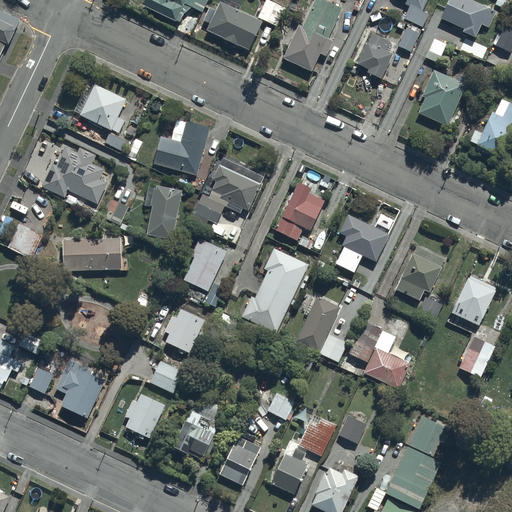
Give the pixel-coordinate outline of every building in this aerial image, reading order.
[(147,0),(143,9),(176,24),(177,22),(180,23),(183,15),(192,8),(203,13),(209,0),(147,0)] [(268,0),(266,0),(257,20),(276,29),(286,8),(268,0)] [(342,11),(318,0),(315,0),(303,30),(298,27),(283,61),(312,74),(320,56),(326,58),(333,43),(329,41),(342,11)] [(404,0),(407,1),(405,6),(409,8),(404,20),(422,29),(428,16),(423,14),(428,0),(404,0)] [(488,10),(466,0),(449,0),(440,21),(464,31),(463,34),(475,39),(488,10)] [(262,24),(220,4),(206,31),(224,40),(223,42),(237,48),(238,47),(249,52),(262,24)] [(0,55),(5,46),(8,47),(20,23),(0,12),(0,55)] [(510,55),(511,50),(511,32),(494,25),(486,45),(510,55)] [(419,35),(405,29),(396,48),(410,55),(419,35)] [(390,43),(371,35),(358,66),(368,71),(366,75),(382,81),(393,56),(386,53),(390,43)] [(447,46),(434,40),(425,59),(437,65),(447,46)] [(466,87),(433,72),(421,98),(425,100),(418,115),(448,128),(466,87)] [(118,120),(125,103),(126,101),(93,86),(92,88),(85,85),(73,114),(80,117),(79,119),(111,133),(112,132),(119,135),(124,123),(118,120)] [(511,145),(511,134),(508,132),(511,124),(511,105),(502,100),(494,114),(493,113),(482,134),(474,131),(468,143),(476,147),(475,148),(503,163),(511,145)] [(197,178),(209,130),(176,122),(170,142),(160,139),(153,167),(197,178)] [(122,153),(127,143),(110,134),(104,144),(122,153)] [(134,162),(142,143),(136,140),(127,159),(134,162)] [(96,157),(79,150),(76,156),(63,150),(55,166),(52,164),(41,189),(64,200),(68,193),(97,206),(107,185),(99,181),(104,170),(92,165),(96,157)] [(220,199),(248,212),(263,179),(222,160),(212,182),(215,183),(212,192),(221,196),(220,199)] [(297,185),(274,231),(297,242),(303,230),(309,233),(324,204),(309,196),(311,192),(297,185)] [(181,193),(156,188),(156,189),(149,187),(145,206),(151,207),(145,236),(172,241),(181,193)] [(208,221),(216,225),(225,206),(202,195),(189,221),(204,228),(208,221)] [(100,218),(119,227),(128,208),(109,200),(100,218)] [(389,237),(347,217),(339,235),(346,238),(342,248),(343,248),(335,266),(354,275),(362,258),(376,264),(389,237)] [(32,261),(42,237),(20,227),(9,251),(32,261)] [(120,241),(63,242),(64,272),(120,271),(120,241)] [(226,253),(198,241),(191,258),(194,260),(183,282),(208,293),(204,301),(217,307),(223,295),(210,290),(226,253)] [(445,262),(415,248),(395,290),(420,302),(424,294),(429,296),(442,270),(441,269),(445,262)] [(308,267),(273,250),(263,271),(267,273),(254,301),(251,299),(242,318),(276,335),(308,267)] [(468,281),(455,308),(466,314),(463,320),(478,328),(495,294),(494,293),(495,290),(471,278),(469,281),(468,281)] [(442,306),(425,298),(416,317),(434,325),(442,306)] [(340,310),(317,299),(296,345),(339,364),(347,345),(328,336),(340,310)] [(173,318),(165,334),(169,336),(165,344),(189,355),(205,322),(180,311),(176,319),(173,318)] [(396,339),(363,323),(347,355),(368,365),(363,375),(397,391),(410,366),(388,356),(396,339)] [(474,338),(458,370),(480,380),(495,349),(474,338)] [(14,347),(6,343),(0,340),(0,390),(4,382),(6,383),(11,372),(16,374),(20,366),(8,360),(14,347)] [(92,372),(69,361),(55,391),(66,396),(61,408),(86,421),(104,384),(90,377),(92,372)] [(186,380),(181,378),(183,374),(159,363),(149,384),(173,395),(179,384),(183,386),(186,380)] [(45,395),(53,376),(37,369),(35,376),(33,375),(28,385),(30,386),(29,388),(45,395)] [(294,403),(276,394),(267,412),(285,421),(294,403)] [(165,408),(140,397),(137,404),(133,402),(125,419),(129,421),(125,431),(138,437),(137,439),(143,441),(144,439),(149,441),(165,408)] [(190,413),(173,450),(188,456),(189,455),(202,461),(218,427),(213,424),(221,409),(199,399),(192,413),(190,413)] [(366,427),(347,418),(338,437),(358,445),(366,427)] [(446,429),(421,418),(384,497),(420,511),(442,462),(433,459),(440,444),(445,446),(448,438),(443,436),(446,429)] [(336,427),(320,420),(316,428),(310,424),(299,447),(320,458),(336,427)] [(219,476),(242,487),(260,449),(237,438),(219,476)] [(284,454),(270,485),(296,497),(309,467),(302,464),(306,454),(297,450),(293,458),(284,454)] [(342,511),(359,479),(343,471),(341,476),(328,470),(326,476),(324,476),(314,496),(316,497),(311,507),(322,511),(342,511)] [(0,511),(3,511),(10,498),(0,493),(0,511)] [(413,511),(388,500),(382,511),(413,511)]
